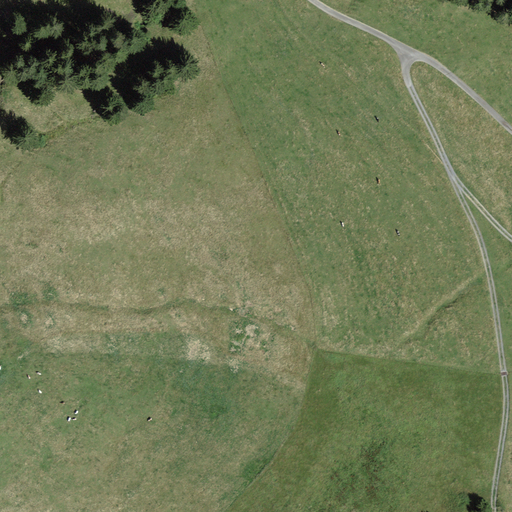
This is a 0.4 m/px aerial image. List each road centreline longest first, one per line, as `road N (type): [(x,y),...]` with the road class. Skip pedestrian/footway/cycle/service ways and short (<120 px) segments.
road 1 (track): [(494,511),(506,396),(490,278),(474,224),(406,80),(408,49)]
road 2 (unclassified): [(511,130),(432,61),(312,0)]
